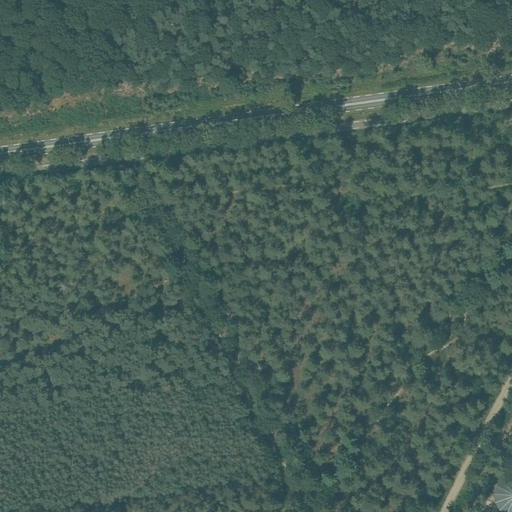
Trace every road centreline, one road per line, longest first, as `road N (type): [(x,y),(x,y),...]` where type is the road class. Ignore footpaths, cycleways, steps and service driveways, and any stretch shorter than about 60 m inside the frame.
road 1 (primary): [(0,156),(511,82)]
road 2 (unclassified): [(0,176),(511,103)]
road 3 (track): [(445,511),(511,378)]
